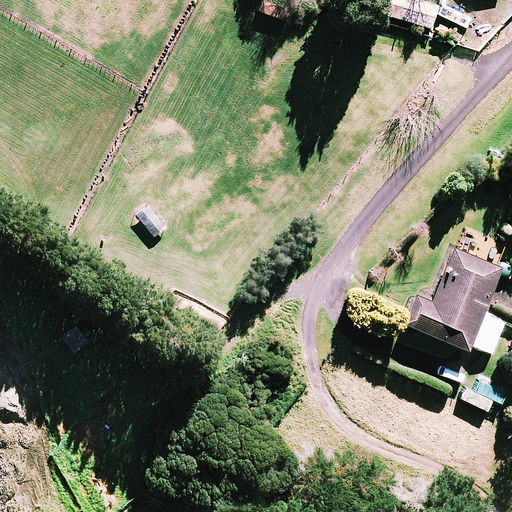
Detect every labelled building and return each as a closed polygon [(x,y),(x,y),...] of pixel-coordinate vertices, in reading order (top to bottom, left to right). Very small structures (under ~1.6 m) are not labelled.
[(290,8),(269,0),(262,0),(257,13),(284,23),(290,8)] [(437,7),(413,0),(386,0),(382,16),(429,30),(437,7)] [(182,154),(163,126),(126,152),(145,180),(182,154)] [(164,229),(148,207),(136,216),(152,238),(164,229)] [(404,327),(465,353),(468,345),(491,355),(504,323),(482,313),(499,271),(452,251),(430,302),(417,296),(404,327)] [(115,383),(95,353),(82,362),(102,391),(115,383)] [(83,375),(70,360),(57,372),(70,387),(83,375)] [(96,395),(85,381),(66,396),(77,410),(96,395)]
